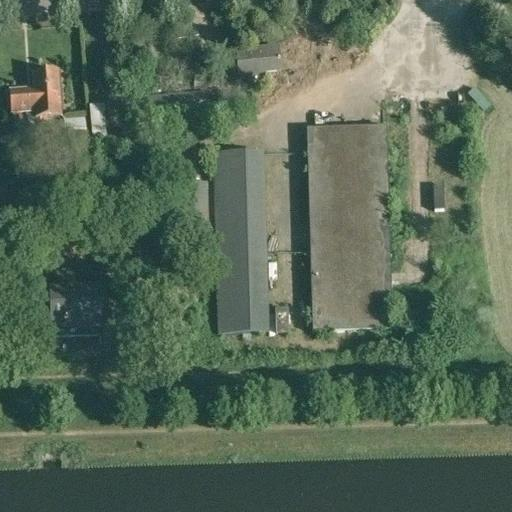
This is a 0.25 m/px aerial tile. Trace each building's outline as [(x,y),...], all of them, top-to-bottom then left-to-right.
[(107,14),(107,3),(83,4),(84,15),(107,14)] [(236,53),(239,79),(264,77),(263,73),(281,71),(279,49),(236,53)] [(193,73),(195,90),(223,87),(222,70),(193,73)] [(33,90),(9,92),(11,115),(26,114),(26,120),(36,119),(61,118),(58,73),(32,75),(33,90)] [(146,98),(148,121),(210,115),(208,93),(146,98)] [(112,148),(116,169),(135,166),(131,145),(129,146),(126,136),(117,137),(116,131),(132,129),(130,105),(104,107),(104,106),(89,108),(93,146),(105,144),(105,146),(117,145),(117,147),(112,148)] [(54,165),(55,185),(71,185),(92,183),(91,164),(89,131),(86,131),(85,119),(64,121),(66,164),(54,165)] [(307,131),(312,335),(392,333),(387,129),(307,131)] [(181,185),(182,225),(208,225),(207,185),(181,185)] [(2,269),(4,293),(23,292),(21,268),(2,269)] [(51,290),(53,327),(105,325),(104,289),(73,290),(73,286),(63,286),(63,290),(51,290)] [(274,312),(275,336),(289,336),(288,311),(274,312)]
